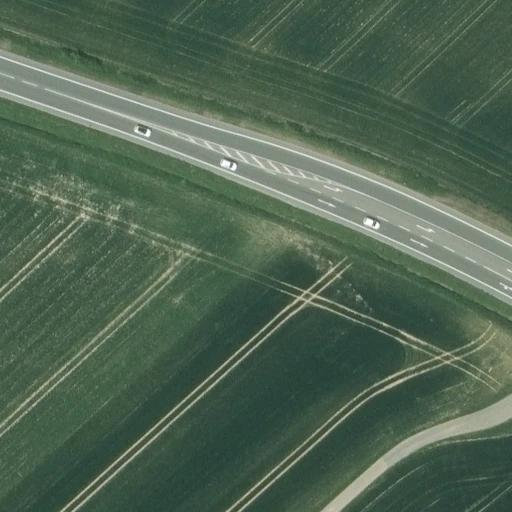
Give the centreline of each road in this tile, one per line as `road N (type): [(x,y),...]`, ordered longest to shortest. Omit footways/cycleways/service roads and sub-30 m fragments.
road 1 (primary): [(0,72),(243,155),(511,267)]
road 2 (unclassified): [(511,408),(413,446),(331,511)]
